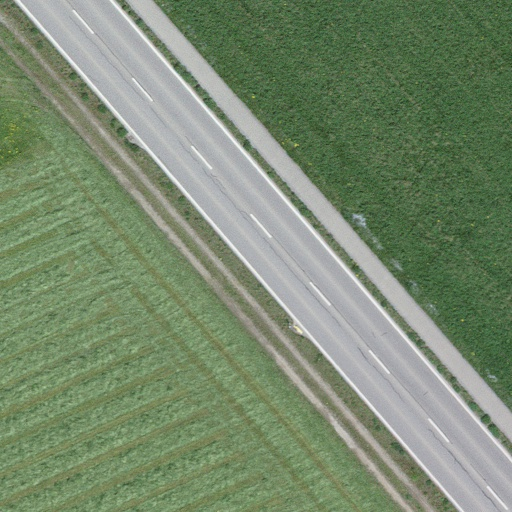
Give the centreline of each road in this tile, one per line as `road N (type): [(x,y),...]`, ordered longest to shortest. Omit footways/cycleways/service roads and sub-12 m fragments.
road 1 (secondary): [(55,0),(507,511)]
road 2 (track): [(0,37),(407,511)]
